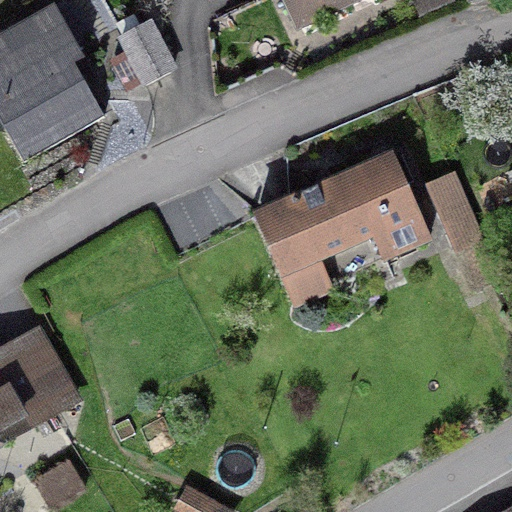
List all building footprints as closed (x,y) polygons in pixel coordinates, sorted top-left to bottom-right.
[(338,0),(295,0),(304,17),(338,0)] [(36,14),(0,35),(0,116),(24,155),(96,111),(36,14)] [(417,240),(384,166),(267,217),(300,291),(417,240)] [(487,239),(458,174),(429,186),(458,252),(487,239)] [(0,442),(61,408),(26,347),(0,362),(0,442)]
